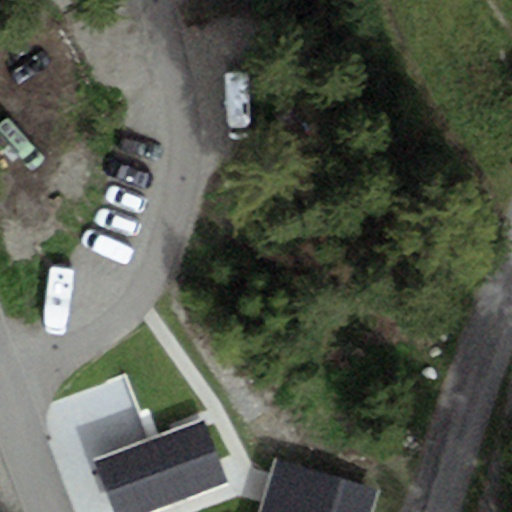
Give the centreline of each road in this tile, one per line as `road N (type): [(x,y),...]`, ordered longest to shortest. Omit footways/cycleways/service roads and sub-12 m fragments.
road 1 (tertiary): [(431,511),(511,277)]
road 2 (residential): [(45,511),(0,386)]
